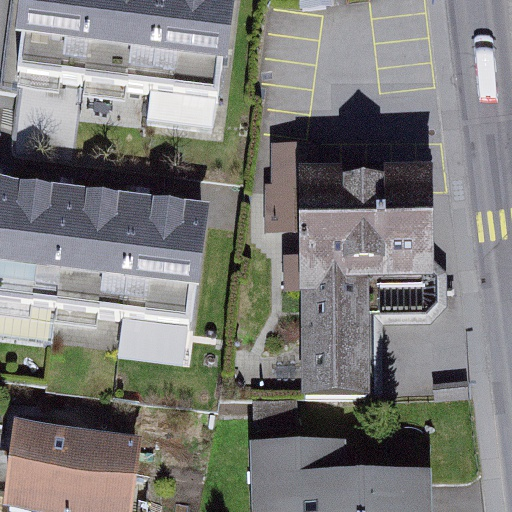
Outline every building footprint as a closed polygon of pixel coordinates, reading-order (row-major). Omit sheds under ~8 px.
[(236,0),(16,0),(7,74),(224,101),(236,0)] [(358,404),(357,287),(416,287),(416,176),(312,176),(312,149),(263,150),(263,179),(272,179),(273,290),(289,290),(290,404),(358,404)] [(213,203),(0,175),(0,299),(198,324),(213,203)] [(127,511),(137,435),(15,420),(5,506),(52,511),(127,511)] [(418,511),(418,480),(329,481),(328,448),(227,449),(227,511),(418,511)]
